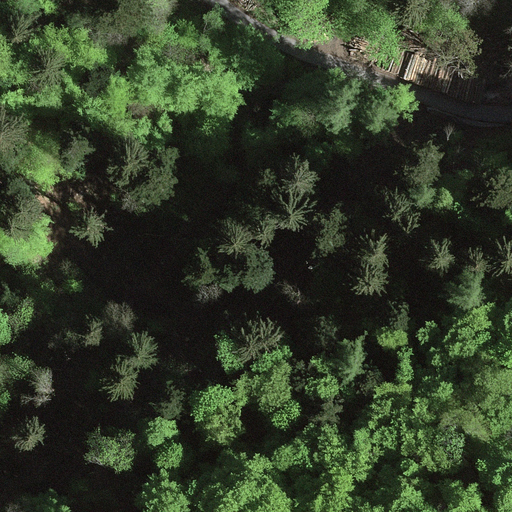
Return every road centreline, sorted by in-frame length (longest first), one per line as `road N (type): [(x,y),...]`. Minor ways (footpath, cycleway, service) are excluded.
road 1 (track): [(0,15),(180,79),(263,90),(317,87),(345,71)]
road 2 (track): [(345,71),(463,107),(511,111)]
road 3 (track): [(215,0),(345,71)]
